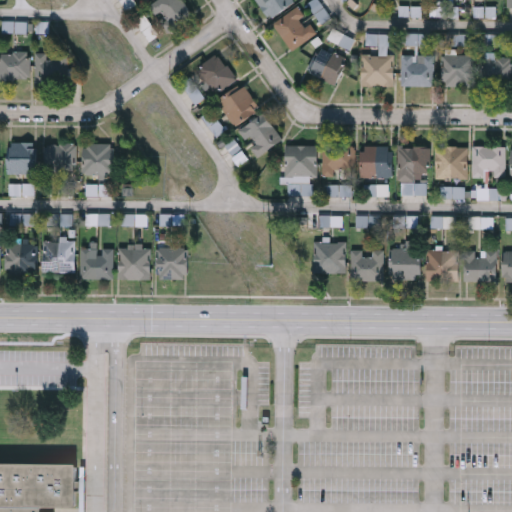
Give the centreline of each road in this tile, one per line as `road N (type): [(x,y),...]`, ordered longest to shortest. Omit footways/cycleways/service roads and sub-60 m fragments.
road 1 (secondary): [(511,322),(0,317)]
road 2 (residential): [(222,0),(310,117),(511,114)]
road 3 (residential): [(234,16),(98,117),(0,119)]
